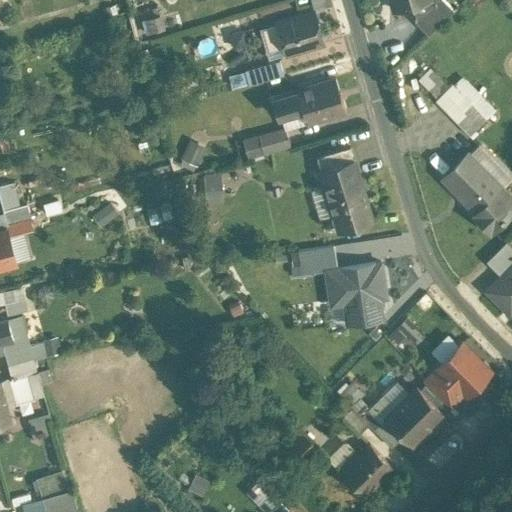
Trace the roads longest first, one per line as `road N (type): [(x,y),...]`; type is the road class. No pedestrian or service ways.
road 1 (residential): [(340,0),(428,284),(511,373)]
road 2 (unclassified): [(511,415),(413,511)]
